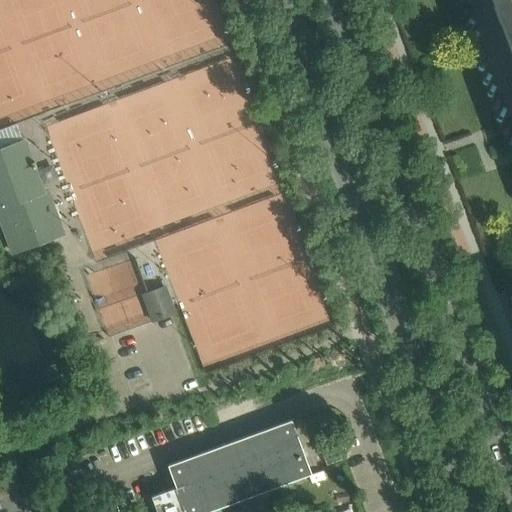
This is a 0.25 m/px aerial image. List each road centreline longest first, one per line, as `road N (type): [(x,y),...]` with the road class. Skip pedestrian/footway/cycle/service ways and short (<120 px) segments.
road 1 (tertiary): [(280,0),(470,511)]
road 2 (tertiary): [(511,473),(334,0)]
